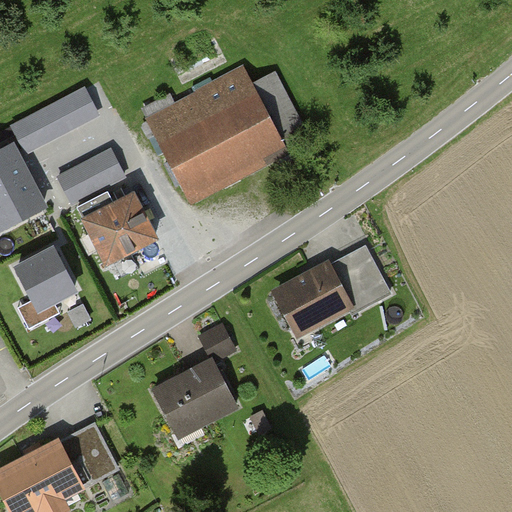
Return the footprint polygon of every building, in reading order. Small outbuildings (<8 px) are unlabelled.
[(301,122),(274,71),(248,85),(241,71),(174,106),(170,98),(146,110),(189,191),(281,143),(277,134),(301,122)] [(98,116),(85,90),(13,127),(26,153),(98,116)] [(43,208),(11,146),(0,151),(0,226),(2,230),(43,208)] [(125,177),(111,151),(60,178),(74,203),(125,177)] [(156,238),(134,195),(114,205),(108,193),(79,209),(107,263),(156,238)] [(389,294),(364,244),(268,293),(294,343),(389,294)] [(75,288),(55,250),(18,270),(38,308),(75,288)] [(90,320),(83,306),(70,313),(77,326),(90,320)] [(237,352),(222,325),(199,338),(210,358),(148,391),(174,439),(236,406),(213,364),(237,352)] [(95,425),(0,473),(0,479),(16,511),(26,511),(116,466),(95,425)] [(130,494),(119,474),(103,482),(113,502),(130,494)]
